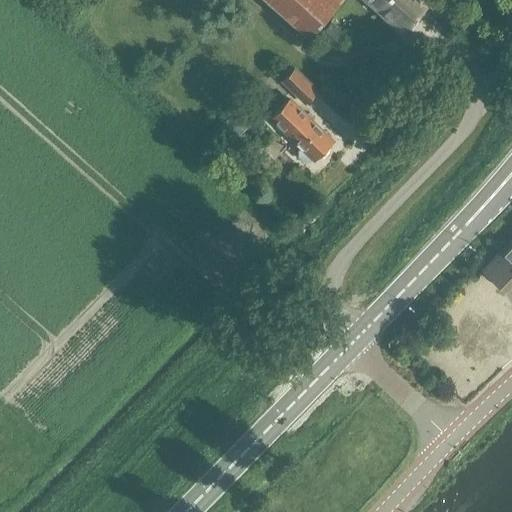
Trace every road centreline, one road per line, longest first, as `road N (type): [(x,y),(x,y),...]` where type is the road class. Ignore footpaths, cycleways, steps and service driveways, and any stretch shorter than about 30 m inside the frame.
road 1 (secondary): [(186,511),(352,341)]
road 2 (secondary): [(352,341),(511,177)]
road 3 (unclassified): [(450,437),(352,341)]
